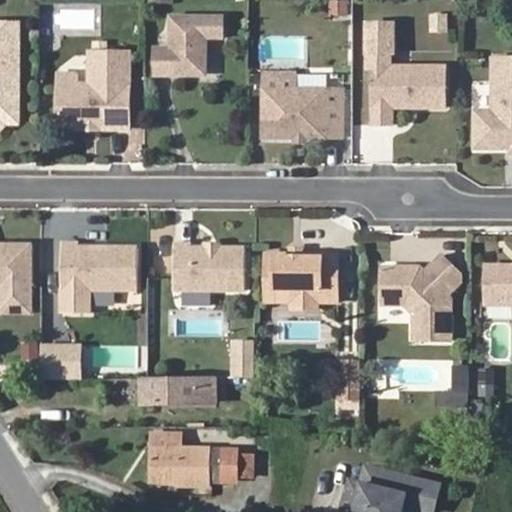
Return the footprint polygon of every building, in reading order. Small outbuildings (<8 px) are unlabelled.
[(331,0),(331,16),(348,15),(348,0),(331,0)] [(447,12),(429,14),(431,34),(450,32),(447,12)] [(168,50),(152,50),(152,77),(185,78),(185,73),(219,73),(219,40),(236,40),(236,19),(168,19),(168,50)] [(0,129),(1,129),(1,123),(1,108),(16,93),(16,24),(0,23),(0,129)] [(370,126),(390,126),(390,109),(443,109),(443,68),(388,68),(388,54),(390,54),(390,26),(366,26),(365,69),(370,69),(370,126)] [(511,55),(489,54),(490,107),(472,108),(472,144),(508,143),(508,148),(511,148),(511,64),(511,55)] [(127,55),(88,55),(88,87),(73,87),(57,87),(56,130),(82,130),(87,125),(96,125),(96,130),(126,130),(127,55)] [(262,74),(262,139),(341,139),(341,109),(341,91),(324,91),(295,91),(295,74),(262,74)] [(74,77),(57,77),(57,87),(73,87),(74,77)] [(16,123),(16,93),(1,108),(1,123),(16,123)] [(0,330),(30,331),(30,246),(0,245),(0,330)] [(136,291),(136,249),(77,249),(77,245),(60,245),(60,315),(88,315),(88,291),(136,291)] [(190,246),(173,246),(173,292),(244,292),(242,250),(190,250),(190,246)] [(337,256),(264,256),(265,290),(291,290),(291,304),(290,311),(316,312),(317,304),(337,304),(337,256)] [(403,269),(381,269),(380,307),(403,307),(412,316),(412,343),(450,343),(450,300),(445,297),(459,283),(459,276),(439,257),(427,269),(422,274),(417,269),(403,269)] [(511,268),(484,268),(484,306),(511,305),(511,268)] [(291,290),(265,290),(265,304),(291,304),(291,290)] [(256,339),(232,339),(233,376),(256,376),(256,339)] [(40,345),(40,378),(72,378),(72,345),(40,345)] [(35,346),(21,346),(21,361),(36,360),(35,346)] [(338,400),(358,400),(358,363),(338,363),(338,400)] [(36,364),(26,365),(28,383),(38,382),(36,364)] [(453,405),(470,406),(471,366),(454,365),(453,405)] [(494,399),(496,369),(478,367),(476,398),(494,399)] [(215,403),(215,377),(141,377),(142,404),(215,403)] [(156,484),(210,484),(210,479),(237,479),(236,449),(155,449),(156,484)] [(350,491),(344,511),(404,511),(406,506),(421,510),(428,482),(369,467),(365,483),(355,481),(352,491),(350,491)] [(428,482),(421,510),(429,511),(435,511),(442,486),(428,482)]
